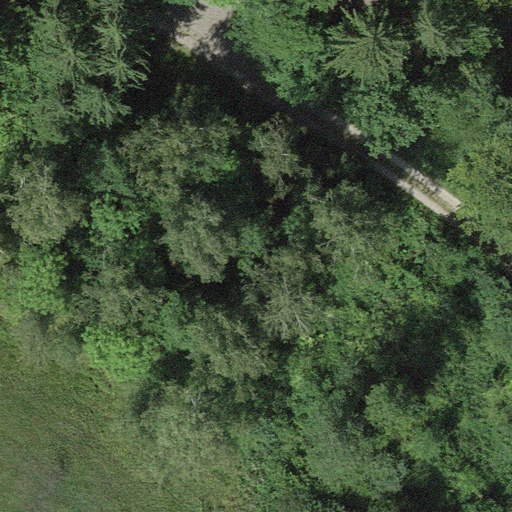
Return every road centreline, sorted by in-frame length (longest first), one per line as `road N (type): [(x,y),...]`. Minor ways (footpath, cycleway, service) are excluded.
road 1 (track): [(166,0),(440,200),(511,268)]
road 2 (track): [(345,0),(511,28)]
